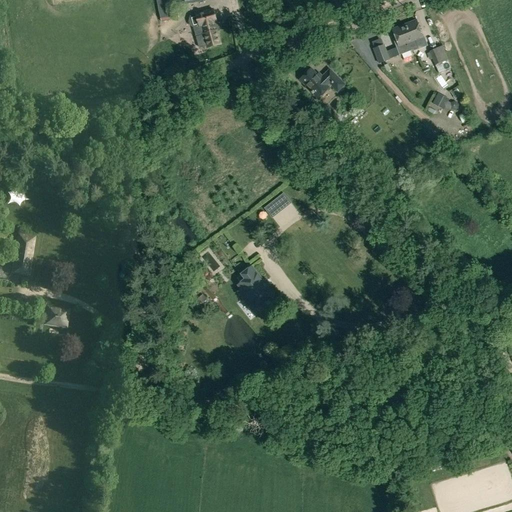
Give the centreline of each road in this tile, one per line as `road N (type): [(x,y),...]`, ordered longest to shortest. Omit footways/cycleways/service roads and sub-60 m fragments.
road 1 (track): [(511,333),(431,382),(361,404),(242,405),(0,376)]
road 2 (unknown): [(399,390),(382,341),(412,304),(405,263),(358,223),(322,210),(283,228),(271,249)]
road 3 (unclassified): [(114,105),(389,0)]
